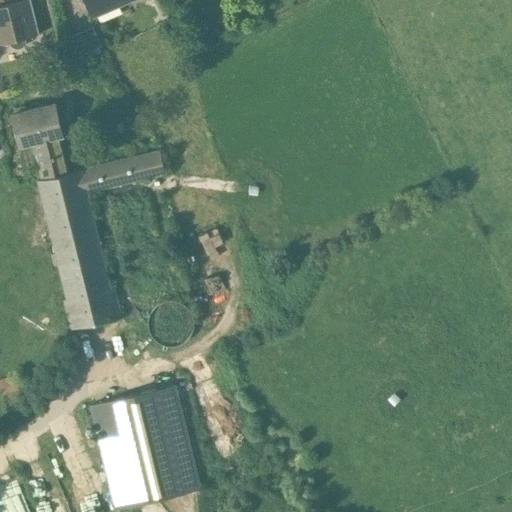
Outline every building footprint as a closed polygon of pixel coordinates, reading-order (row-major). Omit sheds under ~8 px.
[(26,40),(26,36),(39,33),(31,0),(17,0),(0,4),(0,42),(9,40),(11,44),(14,46),(18,47),(22,46),(25,44),(26,40)] [(84,0),(92,17),(132,0),(84,0)] [(93,26),(72,35),(77,56),(101,46),(93,26)] [(33,143),(42,178),(42,179),(71,172),(71,171),(62,136),(64,135),(56,102),(12,112),(21,146),(33,143)] [(167,172),(162,150),(83,170),(82,169),(71,171),(71,172),(42,179),(42,178),(39,179),(68,297),(65,298),(72,327),(122,315),(115,286),(112,286),(88,192),(167,172)] [(227,230),(208,234),(213,257),(232,253),(227,230)] [(188,320),(188,319),(186,313),(185,309),(182,306),(179,303),(175,301),(169,299),(165,299),(161,300),(154,304),(151,307),(149,311),(148,315),(147,319),(148,325),(150,330),(152,333),(158,338),(166,340),(173,339),(178,337),(181,334),(184,331),(186,328),(188,320)] [(175,384),(89,405),(115,509),(201,488),(175,384)]
